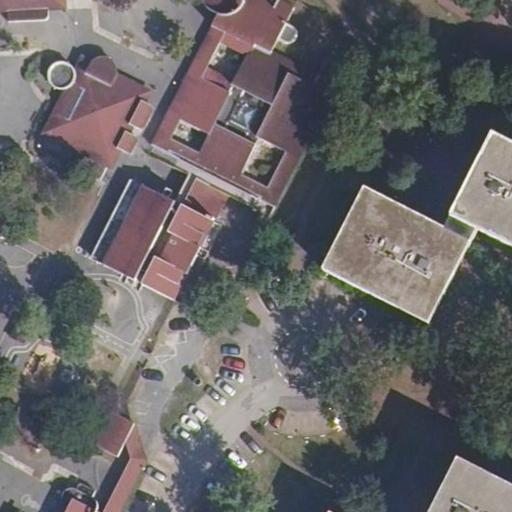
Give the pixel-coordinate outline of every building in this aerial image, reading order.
[(0,0),(0,11),(7,12),(20,11),(20,0),(0,0)] [(66,8),(65,0),(20,0),(20,11),(48,9),(66,8)] [(201,0),(202,2),(206,7),(209,11),(213,13),(218,15),(170,114),(168,114),(148,154),(197,179),(184,205),(136,182),(96,261),(176,302),(218,218),(234,187),(275,208),(342,77),(338,69),(324,62),(317,76),(272,52),(278,40),(285,43),(288,44),(291,44),(293,42),(295,40),(298,36),(298,33),(297,29),(295,27),(291,24),(287,22),(295,7),(281,0),(201,0)] [(20,11),(7,12),(8,22),(49,19),(48,9),(20,11)] [(113,170),(122,150),(97,137),(92,145),(59,128),(91,61),(93,60),(82,55),(74,68),(77,71),(76,74),(75,79),(74,82),(72,85),(68,87),(67,88),(65,88),(42,134),(113,170)] [(151,106),(146,103),(111,86),(118,73),(118,70),(118,67),(116,63),(114,61),(111,58),(107,57),(103,57),(100,57),(96,59),(93,60),(91,61),(59,128),(92,145),(97,137),(122,150),(129,153),(131,154),(132,153),(134,152),(137,145),(139,140),(138,138),(137,137),(136,136),(132,134),(135,126),(140,128),(143,129),(144,128),(145,127),(147,124),(153,113),(154,109),(153,107),(151,106)] [(60,89),(65,88),(67,88),(68,87),(72,85),(74,82),(75,79),(76,74),(77,71),(74,68),(74,66),(68,63),(65,61),(61,61),(58,61),(53,64),(49,67),(47,73),(48,78),(50,83),(51,85),(54,87),(58,88),(60,89)] [(111,86),(146,103),(152,91),(118,73),(111,86)] [(452,217),(479,230),(511,246),(511,143),(495,135),(452,217)] [(465,258),(479,230),(452,217),(446,229),(366,188),(324,270),(332,274),(361,289),(431,324),(459,270),(462,264),(465,258)] [(139,432),(134,419),(121,411),(117,420),(100,411),(94,423),(103,427),(97,442),(118,452),(125,439),(139,432)] [(141,471),(149,456),(139,432),(125,439),(132,456),(128,464),(141,471)] [(432,511),(511,511),(511,485),(460,460),(443,493),(432,511)] [(120,511),(141,471),(128,464),(104,510),(97,508),(96,510),(94,511),(120,511)] [(94,511),(96,510),(97,508),(99,505),(99,502),(97,499),(95,497),(94,495),(97,488),(81,480),(76,487),(74,486),(70,486),(67,485),(64,489),(63,493),(62,495),(62,499),(63,502),(65,504),(66,507),(63,511),(16,511),(15,511),(94,511)]
